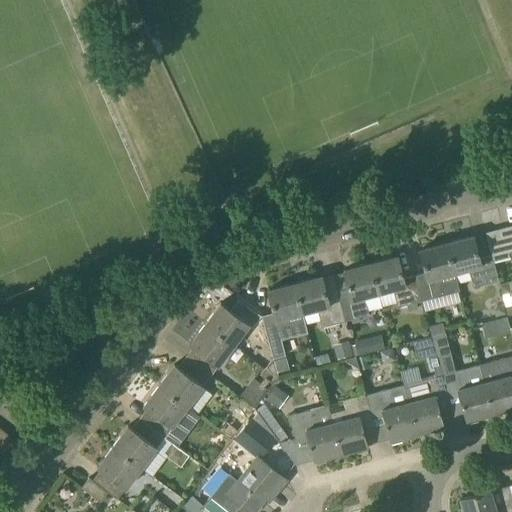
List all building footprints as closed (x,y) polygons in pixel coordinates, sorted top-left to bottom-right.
[(511,225),(486,232),(492,255),(493,261),(511,256),(509,252),(511,250),(511,225)] [(479,258),(473,236),(447,243),(454,272),(469,269),(474,287),(499,280),(493,261),(492,255),(479,258)] [(421,301),(445,295),(459,291),(454,272),(447,243),(420,250),(426,272),(415,275),(421,301)] [(371,263),(378,292),(393,288),(398,307),(407,305),(416,302),(421,301),(415,275),(403,278),(397,256),(371,263)] [(369,314),(367,310),(382,306),(378,292),(371,263),(344,270),(350,292),(339,295),(345,321),(351,319),(359,317),(369,314)] [(327,298),(321,276),(295,283),(302,312),(305,324),(320,320),(322,327),(345,321),(339,295),(327,298)] [(511,298),(511,281),(501,282),(504,299),(511,298)] [(273,359),(286,355),(281,338),(293,335),(291,328),(305,324),(302,312),(295,283),(268,290),(274,312),(262,316),(273,359)] [(234,345),(250,324),(221,302),(205,323),(234,345)] [(416,302),(407,305),(408,311),(418,309),(416,302)] [(503,302),(491,306),(494,317),(506,314),(503,302)] [(485,337),(510,330),(506,315),(481,322),(485,337)] [(443,322),(429,326),(432,336),(445,332),(443,322)] [(211,375),(234,345),(205,323),(189,344),(197,350),(190,359),(186,356),(186,357),(189,360),(211,375)] [(456,371),(445,332),(432,336),(436,353),(440,366),(442,374),(448,398),(460,395),(466,420),(493,413),(480,364),(456,371)] [(348,341),(333,345),(337,359),(352,355),(348,341)] [(359,341),(353,342),(356,355),(366,352),(364,344),(359,341)] [(393,348),(380,351),(383,363),(396,360),(393,348)] [(436,353),(427,355),(430,368),(440,366),(436,353)] [(493,413),(511,408),(511,355),(480,364),(493,413)] [(357,356),(343,360),(344,363),(355,369),(360,368),(357,356)] [(286,357),(274,360),(278,372),(289,369),(286,357)] [(273,384),(279,378),(278,372),(274,360),(274,359),(273,359),(261,374),(273,384)] [(211,375),(189,360),(182,369),(175,364),(159,385),(187,406),(206,382),(211,375)] [(417,433),(444,426),(437,401),(448,398),(442,374),(404,385),(417,433)] [(253,377),(247,384),(261,395),(266,388),(253,377)] [(164,437),(187,406),(159,385),(143,406),(150,411),(143,421),(139,418),(143,421),(189,456),(189,455),(164,437)] [(275,385),(265,398),(278,407),(287,394),(275,385)] [(417,433),(404,385),(366,395),(372,419),(384,415),(390,440),(417,433)] [(341,454),(367,447),(361,422),(372,419),(366,395),(343,401),(346,409),(331,413),(330,413),(332,422),(341,454)] [(239,396),(229,410),(242,420),(253,407),(239,396)] [(314,461),(341,454),(332,422),(330,413),(331,413),(329,404),(310,409),(289,415),(295,439),(308,436),(314,461)] [(229,413),(219,427),(232,436),(242,422),(229,413)] [(249,416),(233,437),(257,456),(274,435),(249,416)] [(189,456),(143,421),(136,430),(128,425),(113,446),(141,467),(156,448),(181,466),(189,456)] [(0,445),(8,434),(0,427),(0,445)] [(0,459),(4,462),(19,442),(8,434),(0,445),(0,459)] [(122,492),(141,467),(113,446),(97,467),(104,473),(97,482),(93,479),(92,480),(108,492),(117,499),(118,498),(122,492)] [(286,479),(258,456),(227,494),(249,511),(253,511),(271,491),(274,494),(286,479)] [(497,476),(482,480),(485,491),(500,488),(497,476)] [(101,502),(108,492),(92,480),(89,477),(81,487),(101,502)] [(511,511),(511,499),(508,485),(460,498),(463,511),(511,511)]
